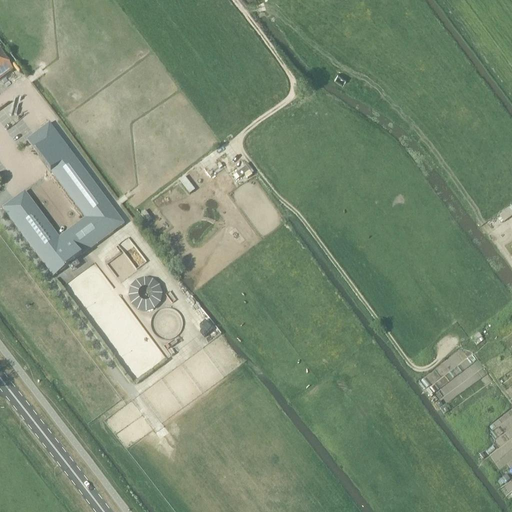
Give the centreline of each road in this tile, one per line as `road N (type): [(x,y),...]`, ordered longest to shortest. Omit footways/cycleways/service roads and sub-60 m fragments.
road 1 (track): [(450,347),(428,365),(408,362),(240,149),(243,133),(292,96),(292,78),(234,0)]
road 2 (secondary): [(103,511),(0,378)]
